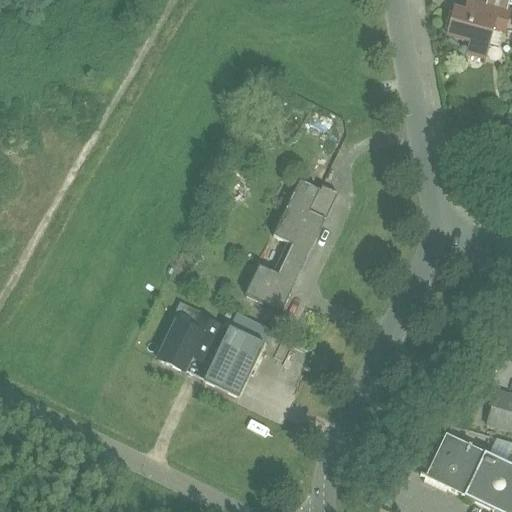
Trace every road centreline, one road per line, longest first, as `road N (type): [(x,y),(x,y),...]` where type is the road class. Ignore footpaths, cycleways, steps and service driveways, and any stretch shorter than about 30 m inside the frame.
road 1 (unclassified): [(324,511),(331,456),(436,231)]
road 2 (unclassified): [(237,511),(0,397)]
road 3 (unclassified): [(436,231),(394,0)]
